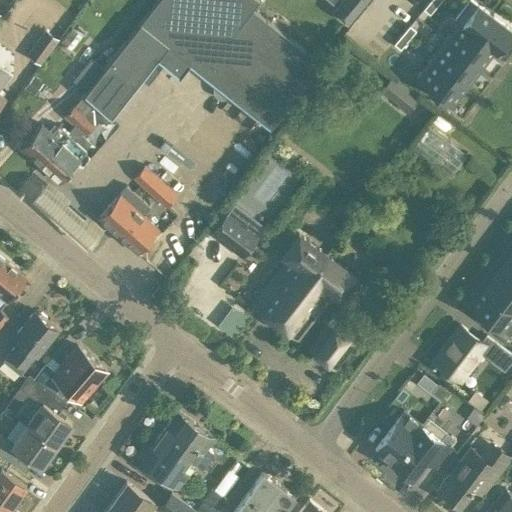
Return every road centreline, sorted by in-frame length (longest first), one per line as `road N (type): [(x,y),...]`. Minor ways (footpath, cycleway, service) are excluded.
road 1 (residential): [(312,453),(511,189)]
road 2 (residential): [(173,343),(0,203)]
road 3 (residential): [(55,511),(173,343)]
road 4 (residential): [(312,453),(173,343)]
